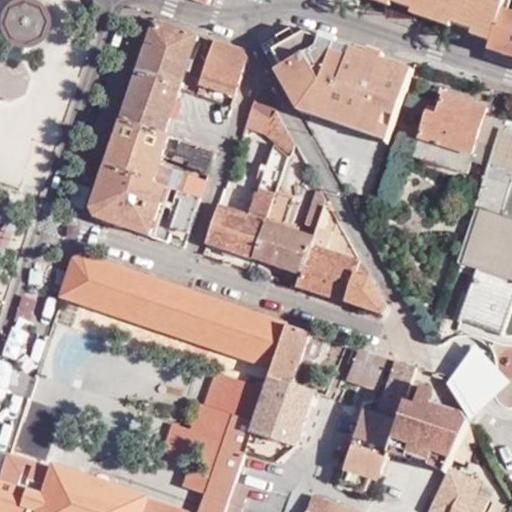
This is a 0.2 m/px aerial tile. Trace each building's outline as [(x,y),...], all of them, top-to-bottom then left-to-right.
[(37,1),(2,20),(21,52),(55,33),(37,1)] [(181,88),(198,36),(160,22),(154,25),(138,74),(181,88)] [(493,44),(489,55),(511,63),(511,35),(497,31),(493,44)] [(391,150),(416,74),(305,38),(297,43),(293,35),(266,51),(306,122),(391,150)] [(245,51),(215,42),(204,77),(201,86),(235,97),(249,59),(245,51)] [(193,73),(186,90),(199,94),(201,86),(204,77),(193,73)] [(166,135),(181,88),(138,74),(122,120),(166,135)] [(288,158),(293,142),(264,88),(260,89),(247,128),(266,136),(288,158)] [(489,167),(503,120),(487,114),(488,109),(444,95),(438,115),(429,112),(415,155),(469,173),(472,162),(489,167)] [(169,136),(166,135),(122,120),(113,149),(160,165),(169,136)] [(511,122),(503,120),(489,167),(483,185),(478,202),(476,208),(502,216),(511,185),(511,122)] [(212,151),(214,144),(215,142),(191,134),(188,143),(199,146),(212,151)] [(199,146),(188,143),(180,140),(174,161),(193,167),(199,146)] [(209,173),(216,152),(212,151),(199,146),(193,167),(209,173)] [(277,192),(288,161),(275,148),(252,215),(221,205),(208,243),(254,259),(267,221),(277,192)] [(160,165),(113,149),(107,168),(168,189),(174,170),(160,165)] [(189,235),(201,200),(178,193),(168,189),(107,168),(93,210),(95,217),(169,242),(173,229),(189,235)] [(178,193),(184,174),(174,170),(168,189),(178,193)] [(201,200),(207,181),(184,174),(178,193),(201,200)] [(478,202),(483,185),(474,182),(472,187),(465,185),(462,197),(478,202)] [(326,201),(320,190),(317,190),(315,194),(306,226),(317,229),(326,201)] [(294,199),(277,192),(267,221),(285,228),(294,199)] [(333,212),(326,201),(317,229),(314,239),(301,275),(298,286),(346,302),(360,261),(349,242),(344,256),(321,247),(333,212)] [(349,242),(333,212),(321,247),(344,256),(349,242)] [(297,233),(291,231),(285,228),(267,221),(254,259),(277,267),(301,275),(314,239),(297,233)] [(64,294),(63,297),(274,369),(288,326),(84,257),(75,262),(64,294)] [(53,290),(64,294),(75,262),(63,258),(53,290)] [(388,310),(360,261),(346,302),(384,315),(386,313),(388,310)] [(500,334),(511,297),(511,281),(478,271),(461,321),(500,334)] [(288,326),(274,369),(270,379),(294,388),(295,386),(312,334),(288,326)] [(359,350),(355,349),(351,360),(356,361),(359,350)] [(389,360),(359,350),(356,361),(349,382),(378,392),(386,370),(389,360)] [(488,406),(511,386),(479,350),(456,371),(488,406)] [(398,363),(389,360),(386,370),(395,373),(398,363)] [(419,370),(398,363),(395,373),(380,415),(400,422),(408,402),(419,370)] [(2,481),(0,485),(0,511),(225,511),(235,484),(246,452),(266,391),(218,374),(207,406),(200,404),(191,430),(179,426),(169,456),(190,463),(195,459),(199,458),(203,460),(203,467),(201,471),(198,473),(194,472),(189,489),(206,495),(200,511),(97,511),(95,511),(98,502),(102,504),(108,485),(94,480),(88,499),(91,500),(88,509),(2,481)] [(294,388),(270,379),(266,391),(246,452),(276,461),(297,446),(316,393),(295,386),(294,388)] [(420,398),(434,404),(437,392),(424,387),(420,398)] [(452,465),(470,422),(462,415),(434,404),(420,398),(418,406),(408,402),(400,422),(390,454),(407,460),(408,456),(431,465),(431,467),(447,474),(452,465)] [(340,488),(374,499),(390,454),(400,422),(380,415),(367,410),(340,488)] [(169,456),(179,426),(173,423),(164,453),(169,456)] [(10,453),(2,481),(88,509),(91,500),(88,499),(94,480),(10,453)] [(486,511),(492,496),(473,488),(478,476),(452,465),(447,474),(432,509),(437,511),(486,511)] [(189,489),(194,472),(189,470),(183,487),(189,489)] [(507,490),(511,488),(511,473),(502,478),(507,490)] [(235,484),(225,511),(242,511),(250,489),(235,484)] [(191,511),(108,485),(102,504),(98,502),(95,511),(97,511),(191,511)] [(308,511),(359,511),(314,496),(308,511)]
